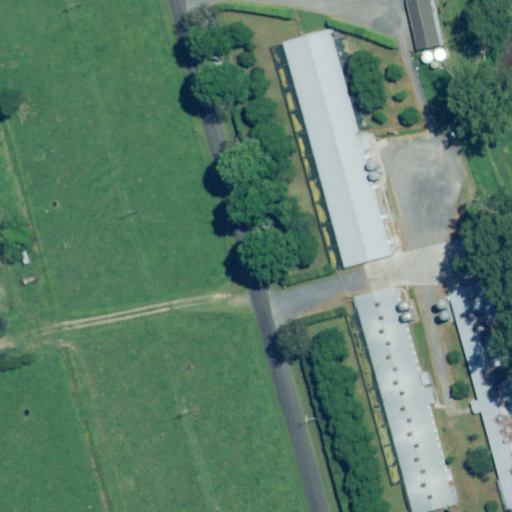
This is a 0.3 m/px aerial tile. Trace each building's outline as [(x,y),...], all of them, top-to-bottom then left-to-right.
[(444,46),(434,0),(410,0),(421,50),(444,46)] [(394,255),(333,32),(274,48),(335,271),(394,255)] [(438,63),(438,53),(426,53),(426,64),(438,63)] [(495,265),(487,232),(464,238),(472,271),(495,265)] [(511,511),(511,358),(492,283),(452,294),(480,400),(472,402),(475,415),(484,413),(509,511),(511,511)] [(421,377),(397,289),(344,303),(379,430),(394,486),(407,483),(414,511),(432,511),(458,505),(450,475),(448,476),(429,406),(437,404),(429,375),(421,377)]
